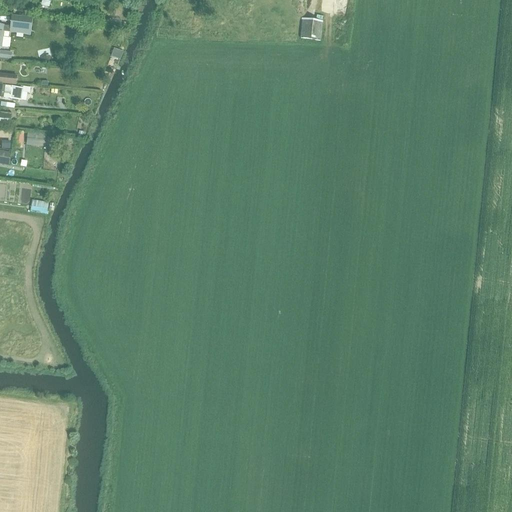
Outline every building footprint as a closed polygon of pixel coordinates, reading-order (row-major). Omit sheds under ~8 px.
[(0,25),(0,47),(1,48),(1,46),(8,47),(9,39),(2,38),(3,32),(8,32),(8,28),(31,31),(33,18),(12,16),(10,27),(4,26),(0,25)] [(320,41),(322,22),(302,19),(300,38),(320,41)] [(114,48),(111,56),(118,59),(120,60),(123,52),(121,51),(114,48)] [(0,57),(9,59),(10,53),(0,51),(0,57)] [(17,77),(0,74),(0,82),(10,84),(16,85),(17,77)] [(0,84),(0,97),(13,99),(21,101),(22,93),(30,94),(30,88),(23,87),(23,88),(0,84)] [(0,112),(0,125),(11,126),(12,114),(0,112)] [(16,131),(14,147),(22,148),(24,132),(16,131)] [(0,151),(0,164),(9,166),(11,154),(0,151)] [(50,165),(57,166),(59,157),(52,156),(50,165)] [(0,199),(13,202),(15,187),(0,185),(0,188),(0,199)] [(32,201),(30,212),(47,214),(49,203),(32,201)]
